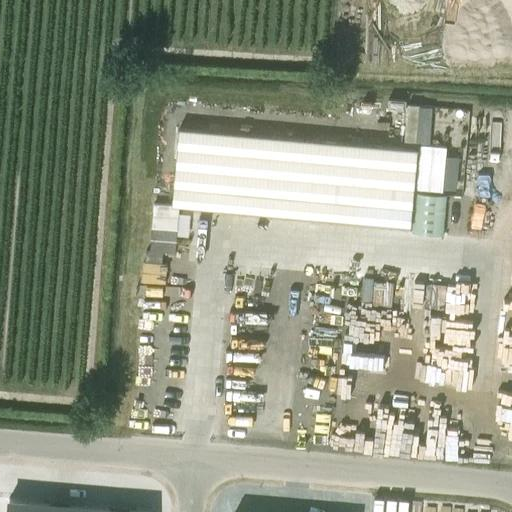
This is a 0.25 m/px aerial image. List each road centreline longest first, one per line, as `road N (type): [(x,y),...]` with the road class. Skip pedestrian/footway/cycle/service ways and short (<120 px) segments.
road 1 (unclassified): [(511,487),(199,461)]
road 2 (unclassified): [(199,461),(0,444)]
